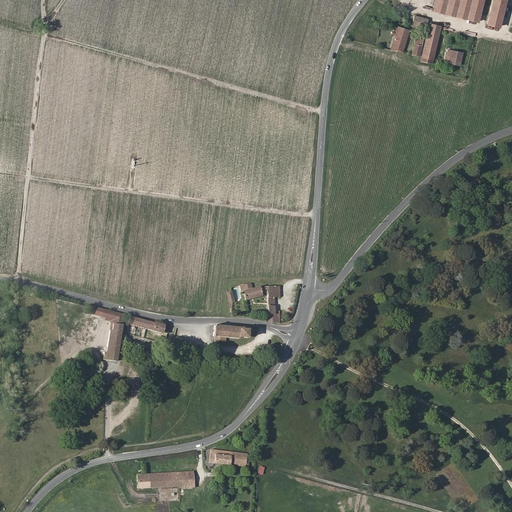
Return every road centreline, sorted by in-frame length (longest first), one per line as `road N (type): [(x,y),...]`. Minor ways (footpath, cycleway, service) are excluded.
road 1 (secondary): [(27,511),(45,489),(84,465),(191,445),(229,429),(296,337)]
road 2 (residential): [(0,278),(151,316),(250,321),(296,337)]
road 3 (secondary): [(307,289),(327,78),(344,25),(363,0)]
road 4 (track): [(44,0),(18,281)]
road 5 (unclassified): [(511,128),(437,172),(331,287),(307,289)]
